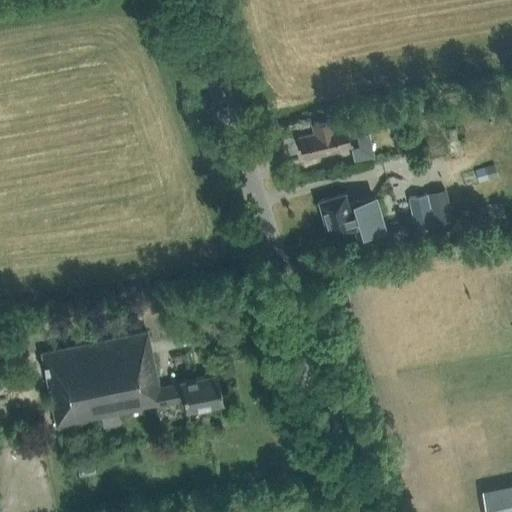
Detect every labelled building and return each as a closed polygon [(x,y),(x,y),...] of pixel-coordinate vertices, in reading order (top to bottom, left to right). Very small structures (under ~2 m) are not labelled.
[(364,111),(352,114),(357,131),(369,128),(364,111)] [(346,129),(351,127),(348,115),(312,125),(314,134),(300,138),(301,142),(298,142),(301,153),(304,152),(305,157),(319,153),(320,155),(338,150),(337,148),(350,144),(346,129)] [(361,145),(353,147),(357,160),(376,155),(370,132),(358,135),(361,145)] [(347,204),(343,192),(318,200),(328,234),(353,227),(355,232),(354,232),(358,245),(385,237),(386,242),(410,234),(406,224),(386,231),(375,195),(347,204)] [(434,222),(427,193),(410,197),(416,226),(434,222)] [(450,210),(433,214),(434,222),(452,218),(450,210)] [(158,385),(147,331),(41,352),(56,426),(140,410),(139,406),(153,403),(154,406),(182,401),(184,411),(222,403),(216,374),(158,385)] [(487,511),(511,511),(511,478),(483,483),(487,511)]
